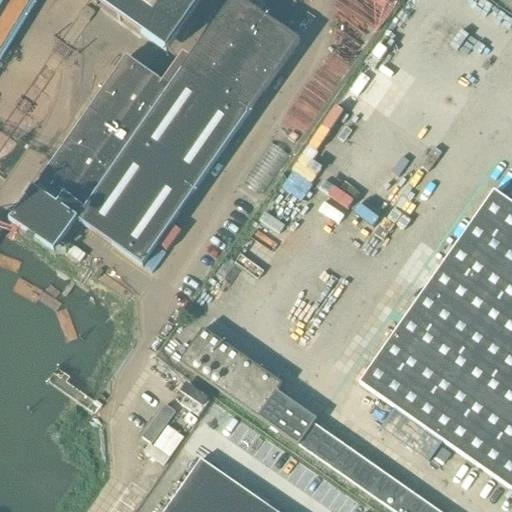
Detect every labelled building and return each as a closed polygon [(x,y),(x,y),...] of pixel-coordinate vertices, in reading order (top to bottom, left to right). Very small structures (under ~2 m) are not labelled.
[(156,80),(64,212),(78,222),(142,267),(299,44),(236,0),(233,0),(191,61),(183,56),(162,85),(156,80)] [(86,0),(167,56),(205,0),(86,0)] [(33,191),(9,224),(55,255),(78,222),(64,212),(156,80),(126,60),(34,191),(33,191)] [(359,386),(357,388),(511,493),(511,206),(494,194),(359,386)] [(179,365),(181,366),(389,511),(436,511),(314,426),(317,422),(277,394),(282,387),(203,331),(179,365)] [(165,511),(273,511),(201,461),(165,511)]
